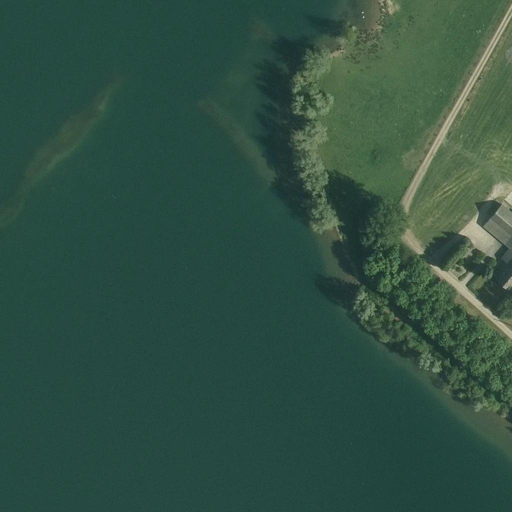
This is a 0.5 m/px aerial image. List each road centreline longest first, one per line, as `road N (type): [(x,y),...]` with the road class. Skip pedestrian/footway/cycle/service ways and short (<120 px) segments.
road 1 (track): [(511,17),(398,220),(401,232)]
road 2 (residential): [(401,232),(511,333)]
